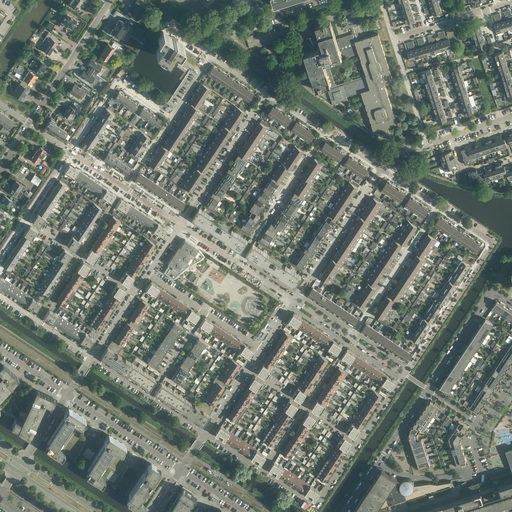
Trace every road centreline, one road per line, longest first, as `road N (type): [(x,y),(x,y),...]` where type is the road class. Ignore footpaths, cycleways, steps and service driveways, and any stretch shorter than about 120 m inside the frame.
road 1 (residential): [(405,373),(489,245),(436,209)]
road 2 (unclassified): [(0,167),(111,0)]
road 3 (residential): [(36,320),(124,186)]
road 4 (residential): [(262,470),(351,337)]
road 5 (residential): [(238,262),(323,132)]
road 6 (residential): [(295,300),(380,171)]
road 7 (residential): [(180,224),(266,96)]
road 8 (residential): [(351,337),(436,209)]
road 9 (residential): [(72,153),(117,84),(171,118)]
road 10 (residential): [(428,390),(346,511)]
road 11 (residential): [(181,470),(68,394)]
road 12 (unclassified): [(393,40),(511,2)]
road 13 (residential): [(511,302),(493,290),(437,374)]
